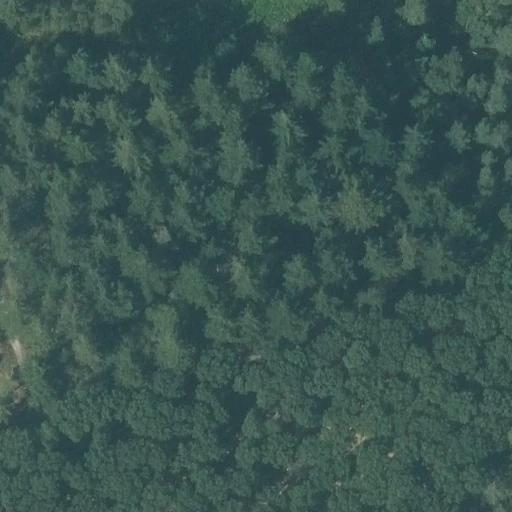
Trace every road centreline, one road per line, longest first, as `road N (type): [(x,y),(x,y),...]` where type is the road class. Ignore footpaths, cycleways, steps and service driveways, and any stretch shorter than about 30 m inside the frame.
road 1 (unknown): [(511,272),(0,447)]
road 2 (unknown): [(42,432),(0,316)]
